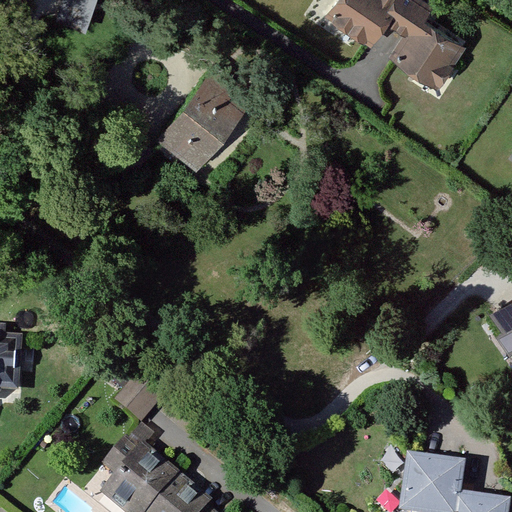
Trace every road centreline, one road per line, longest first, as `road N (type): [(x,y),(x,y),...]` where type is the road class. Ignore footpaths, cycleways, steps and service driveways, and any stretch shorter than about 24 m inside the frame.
road 1 (residential): [(0,208),(276,420),(316,424),(370,376),(391,373),(425,390),(451,417),(459,445)]
road 2 (residential): [(221,0),(376,99)]
